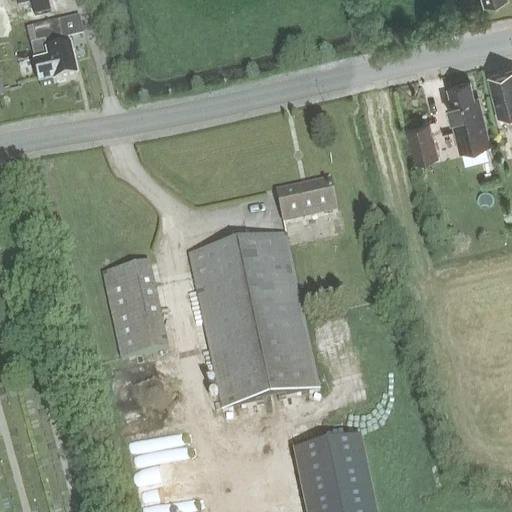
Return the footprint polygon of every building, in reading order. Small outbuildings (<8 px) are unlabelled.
[(40,87),(53,83),(54,85),(77,80),(70,50),(64,51),(58,23),(27,30),(40,87)] [(498,115),(511,111),(511,70),(488,77),(498,115)] [(447,105),(455,132),(460,152),(489,144),(484,125),(477,98),(474,99),(469,82),(447,88),(452,104),(447,105)] [(438,157),(429,122),(406,127),(415,162),(438,157)] [(330,183),(276,194),(283,225),(337,213),(330,183)] [(319,392),(286,237),(188,258),(221,413),(319,392)] [(168,351),(150,265),(102,275),(120,361),(168,351)] [(374,511),(360,440),(294,454),(305,511),(374,511)]
